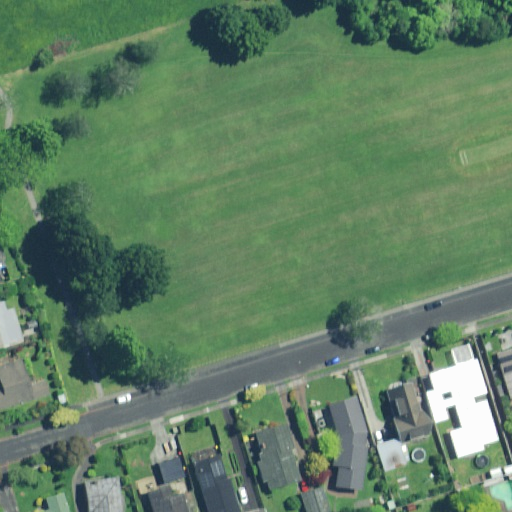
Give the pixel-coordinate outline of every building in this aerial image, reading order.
[(6,312),(2,299),(0,299),(0,347),(23,341),(14,309),(6,312)] [(511,348),(493,354),(507,400),(511,398),(511,348)] [(0,366),(0,410),(53,394),(49,379),(29,386),(21,360),(0,366)] [(483,393),(473,360),(426,375),(431,391),(423,394),(432,423),(445,419),(442,408),(452,405),(459,429),(446,432),(454,458),(481,450),(479,445),(495,441),(483,401),(472,405),(470,397),(483,393)] [(408,384),(384,391),(392,418),(390,419),(388,434),(393,439),(398,445),(426,436),(418,411),(417,411),(408,384)] [(361,447),(363,432),(352,397),(324,405),(333,435),(329,466),(335,467),(332,488),(358,491),(364,448),(361,447)] [(291,449),(283,424),(251,433),(257,454),(255,454),(257,462),(253,463),(259,483),(263,482),(266,491),(297,481),(287,450),(291,449)] [(403,446),(398,447),(397,445),(398,445),(393,439),(372,446),(381,472),(403,465),(402,462),(407,461),(403,446)] [(224,480),(216,455),(189,463),(203,511),(236,511),(227,479),(224,480)] [(181,478),(175,457),(154,464),(161,485),(181,478)] [(118,511),(114,478),(80,483),(84,511),(118,511)] [(169,497),(165,486),(143,493),(149,511),(184,511),(178,494),(169,497)] [(327,511),(320,487),(298,494),(303,511),(327,511)] [(64,511),(59,494),(42,499),(45,511),(40,511),(64,511)]
